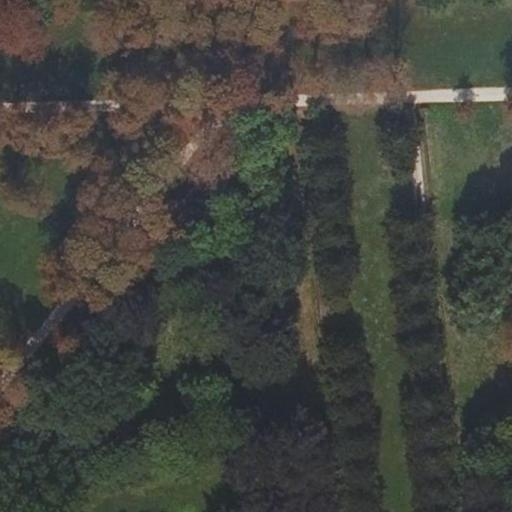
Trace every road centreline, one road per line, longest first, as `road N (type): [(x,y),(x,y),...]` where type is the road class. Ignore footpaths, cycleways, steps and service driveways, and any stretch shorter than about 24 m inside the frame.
road 1 (motorway): [(511,228),(0,184)]
road 2 (track): [(511,95),(0,112)]
road 3 (track): [(405,99),(445,511)]
road 4 (track): [(0,412),(272,103)]
road 5 (track): [(339,511),(298,102)]
road 6 (track): [(0,281),(156,108)]
road 7 (motorway): [(0,490),(203,511)]
